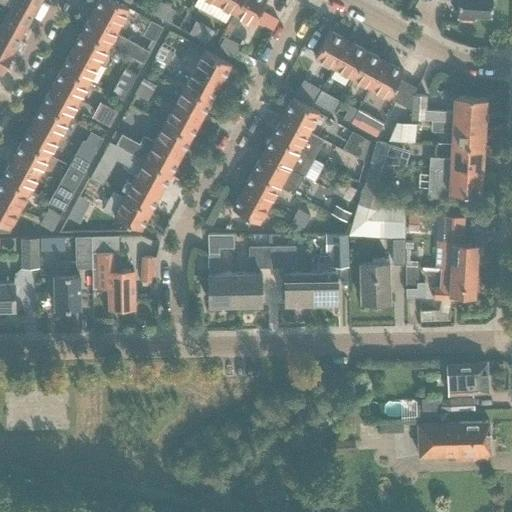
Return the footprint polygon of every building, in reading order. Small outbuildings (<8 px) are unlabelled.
[(24,32),(36,11),(14,0),(0,0),(0,2),(10,9),(3,21),(24,32)] [(14,0),(36,11),(42,0),(14,0)] [(113,0),(98,0),(82,31),(108,46),(109,45),(143,64),(151,52),(115,33),(129,8),(113,0)] [(209,0),(234,13),(241,0),(209,0)] [(265,0),(241,0),(234,13),(253,23),(265,0)] [(457,0),(457,18),(475,19),(475,15),(491,16),(491,0),(457,0)] [(153,13),(169,22),(176,10),(160,1),(153,13)] [(24,32),(3,21),(0,27),(0,46),(13,53),(24,32)] [(208,44),(215,31),(196,21),(189,34),(208,44)] [(82,31),(62,68),(89,82),(108,46),(82,31)] [(333,68),(348,41),(329,31),(314,57),(333,68)] [(240,46),(225,37),(218,50),(233,58),(240,46)] [(366,51),(348,41),(333,68),(351,78),(366,51)] [(176,48),(163,42),(155,57),(167,63),(176,48)] [(0,73),(2,74),(13,53),(0,46),(0,73)] [(184,87),(210,101),(230,64),(204,50),(197,62),(189,57),(182,70),(190,75),(184,87)] [(370,88),(384,61),(366,51),(351,78),(370,88)] [(403,71),(384,61),(370,88),(388,98),(403,71)] [(89,82),(62,68),(42,104),(69,119),(89,82)] [(116,83),(129,90),(138,75),(125,68),(116,83)] [(143,78),(135,93),(147,100),(155,85),(143,78)] [(304,96),(311,84),(303,80),(296,92),(304,96)] [(318,88),(311,84),(304,96),(312,100),(318,88)] [(164,123),(190,138),(210,101),(184,87),(164,123)] [(411,119),(431,120),(452,121),(485,123),(486,99),(453,97),(452,111),(425,110),(426,95),(413,94),(411,119)] [(282,116),(309,131),(319,112),(292,98),(282,116)] [(42,104),(32,122),(22,141),(49,155),(69,119),(42,104)] [(97,119),(109,126),(117,112),(105,105),(97,119)] [(351,122),(357,110),(349,105),(343,118),(351,122)] [(357,110),(351,122),(358,126),(377,135),(383,123),(365,114),(357,110)] [(272,135),(313,157),(324,139),(309,131),(282,116),(272,135)] [(451,145),(483,147),(485,123),(452,121),(431,120),(431,129),(451,130),(451,145)] [(123,148),(170,174),(190,138),(164,123),(154,141),(144,136),(139,143),(122,134),(116,144),(123,148)] [(416,124),(397,123),(389,140),(414,143),(416,124)] [(313,157),(272,135),(262,153),(289,168),(303,176),(312,180),(316,174),(307,169),(313,157)] [(370,162),(383,163),(389,144),(376,140),(369,162),(370,162)] [(51,179),(39,173),(49,155),(22,141),(2,177),(29,192),(34,182),(46,188),(51,179)] [(98,147),(85,141),(71,167),(83,174),(98,147)] [(389,144),(383,163),(394,164),(399,147),(389,144)] [(482,170),(483,147),(451,145),(450,160),(449,168),(449,169),(482,170)] [(151,211),(170,174),(123,148),(117,160),(129,167),(127,172),(135,176),(124,196),(151,211)] [(346,151),(342,160),(360,169),(365,161),(346,151)] [(252,171),(279,186),(279,185),(293,194),(303,176),(289,168),(262,153),(252,171)] [(348,235),(358,236),(392,238),(392,236),(404,237),(404,205),(383,204),(394,164),(383,163),(370,162),(348,235)] [(83,174),(71,167),(57,193),(54,191),(49,202),(64,210),(83,174)] [(481,195),(482,170),(449,169),(449,168),(429,167),(428,197),(440,198),(440,192),(481,195)] [(242,189),(269,204),(279,186),(252,171),(242,189)] [(0,181),(0,199),(19,210),(29,192),(2,177),(0,181)] [(99,192),(102,185),(90,178),(86,185),(99,192)] [(356,189),(340,179),(333,191),(350,201),(356,189)] [(96,194),(83,187),(79,195),(82,196),(79,201),(89,207),(96,194)] [(259,223),(269,204),(242,189),(232,208),(259,223)] [(151,211),(124,196),(124,197),(113,191),(104,209),(140,229),(151,211)] [(0,224),(9,229),(19,210),(0,199),(0,224)] [(330,214),(346,222),(351,213),(335,205),(330,214)] [(85,213),(74,207),(68,218),(79,223),(85,213)] [(48,209),(44,217),(56,224),(60,216),(48,209)] [(294,217),(306,223),(310,216),(298,209),(294,217)] [(420,214),(409,214),(408,226),(419,226),(420,214)] [(441,268),(476,270),(478,244),(462,243),(464,217),(438,216),(437,234),(436,267),(441,268)] [(56,224),(44,217),(40,225),(52,231),(56,224)] [(302,231),(306,223),(294,217),(290,224),(302,231)] [(349,266),(348,233),(330,233),(326,234),(327,250),(331,250),(331,265),(349,266)] [(209,305),(235,305),(234,273),(215,274),(215,268),(220,268),(219,248),(234,248),(234,234),(208,234),(209,273),(208,273),(209,305)] [(79,268),(91,268),(90,236),(75,236),(76,262),(52,263),(52,275),(53,275),(54,309),(80,308),(79,268)] [(90,236),(91,268),(93,268),(93,289),(108,288),(108,307),(134,307),(133,270),(119,271),(119,256),(120,256),(120,251),(119,251),(119,236),(90,236)] [(392,236),(392,238),(392,264),(405,264),(404,237),(392,236)] [(40,268),(39,237),(21,238),(22,269),(40,268)] [(40,249),(48,249),(48,237),(40,237),(40,249)] [(271,246),(272,266),(295,265),(294,245),(271,246)] [(234,273),(235,305),(261,304),(260,272),(260,266),(272,266),(271,246),(249,246),(249,266),(255,266),(255,272),(234,273)] [(155,257),(142,257),(141,281),(155,282),(155,257)] [(390,261),(388,261),(388,258),(372,258),(372,262),(360,262),(360,302),(390,302),(390,261)] [(417,282),(417,266),(405,266),(406,296),(425,295),(425,281),(417,282)] [(475,297),(476,270),(441,268),(440,288),(434,288),(433,299),(454,300),(454,296),(475,297)] [(285,304),(311,303),(310,271),(284,272),(285,304)] [(310,271),(311,303),(337,303),(336,271),(310,271)] [(0,309),(14,309),(13,282),(0,282),(0,309)] [(448,394),(488,392),(486,362),(466,363),(466,364),(446,365),(448,394)] [(475,410),(474,398),(441,399),(442,412),(475,410)] [(404,432),(403,420),(385,421),(386,433),(404,432)] [(489,421),(419,424),(419,456),(490,454),(489,421)] [(337,436),(346,436),(346,428),(337,428),(337,436)] [(330,454),(355,452),(355,439),(329,440),(330,454)]
